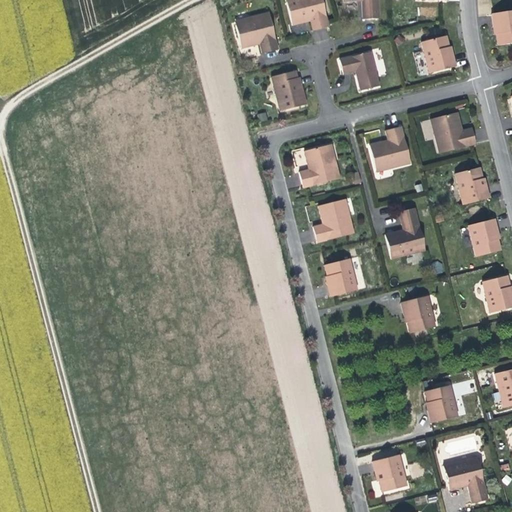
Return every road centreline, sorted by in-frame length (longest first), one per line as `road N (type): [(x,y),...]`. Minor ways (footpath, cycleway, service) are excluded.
road 1 (residential): [(360,511),(272,152),(279,137),(330,122)]
road 2 (track): [(0,141),(95,511)]
road 3 (track): [(186,0),(30,89),(0,124)]
road 4 (residential): [(330,122),(481,83)]
road 5 (residential): [(511,202),(481,83)]
